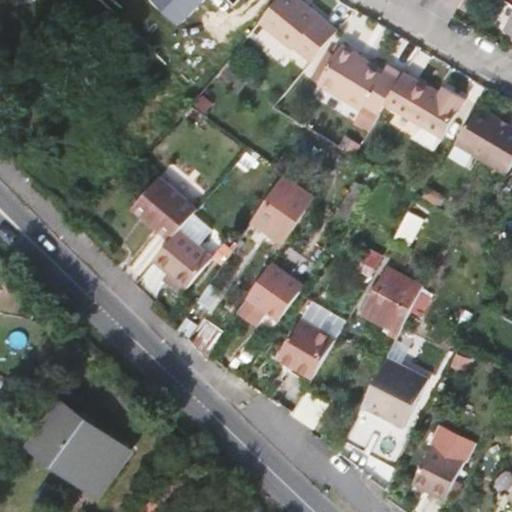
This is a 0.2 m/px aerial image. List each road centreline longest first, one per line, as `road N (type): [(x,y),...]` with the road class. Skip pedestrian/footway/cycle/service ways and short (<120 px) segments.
road 1 (secondary): [(0,214),(313,511)]
road 2 (residential): [(212,378),(373,511)]
